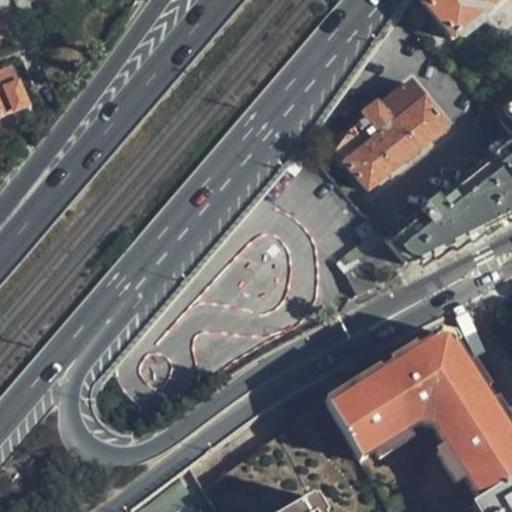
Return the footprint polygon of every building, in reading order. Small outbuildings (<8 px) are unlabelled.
[(14,0),(22,19),(33,14),(27,0),(14,0)] [(505,0),(421,0),(453,43),(487,18),(485,15),(505,0)] [(418,10),(408,17),(421,33),(431,26),(418,10)] [(39,57),(48,78),(55,75),(45,55),(39,57)] [(0,120),(28,108),(12,72),(0,77),(0,120)] [(404,165),(446,132),(412,87),(383,110),(379,106),(363,119),(366,123),(333,149),(367,193),(404,165)] [(511,138),(511,102),(494,117),(508,134),(511,138)] [(401,263),(403,265),(414,256),(418,262),(430,254),(432,256),(440,249),(446,244),(448,246),(460,236),(464,240),(479,227),(482,231),(495,221),(497,224),(505,216),(506,219),(511,214),(511,138),(508,134),(478,158),(483,165),(411,223),(385,243),(401,263)] [(338,260),(341,267),(365,260),(385,243),(379,236),(338,260)] [(341,267),(353,294),(371,286),(381,281),(376,272),(380,270),(390,270),(401,263),(385,243),(365,260),(341,267)] [(379,377),(327,409),(358,464),(373,455),(377,463),(407,444),(403,436),(416,428),(433,432),(445,453),(437,458),(455,488),(463,484),(477,506),(511,483),(511,442),(504,430),(450,343),(438,341),(379,377)] [(327,409),(325,405),(262,444),(236,465),(263,511),(287,511),(311,499),(318,511),(384,511),(358,464),(327,409)] [(384,511),(466,511),(477,506),(463,484),(455,488),(437,458),(445,453),(433,432),(416,428),(403,436),(407,444),(377,463),(373,455),(358,464),(384,511)] [(287,511),(263,511),(236,465),(203,491),(215,511),(318,511),(311,499),(287,511)] [(163,511),(175,511),(191,501),(177,483),(137,511),(161,511),(163,511)] [(511,511),(511,483),(477,506),(466,511),(511,511)]
